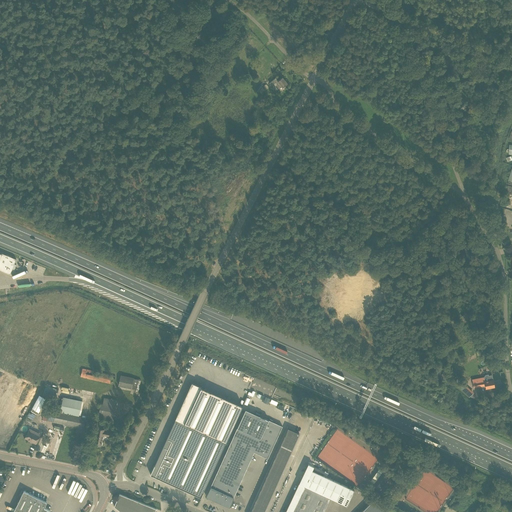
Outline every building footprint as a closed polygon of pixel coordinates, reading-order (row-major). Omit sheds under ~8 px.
[(287,83),(282,77),(278,80),(276,77),(269,83),(276,91),(282,86),(283,87),(287,83)] [(2,253),(0,256),(0,269),(10,274),(16,259),(2,253)] [(115,375),(82,368),(80,377),(110,383),(111,379),(115,379),(115,375)] [(444,372),(441,374),(446,383),(449,381),(444,372)] [(485,381),(473,383),(474,388),(482,386),(485,386),(486,388),(494,386),(493,380),(492,375),(488,375),(488,374),(485,375),(484,377),(485,381)] [(120,375),(118,386),(136,389),(138,379),(134,378),(132,378),(120,375)] [(191,383),(175,419),(200,431),(226,443),(242,405),(204,388),(200,386),(191,383)] [(462,383),(458,387),(469,397),(473,393),(462,383)] [(42,393),(53,398),(57,388),(45,384),(42,393)] [(47,420),(83,428),(86,416),(82,415),(82,417),(79,416),(82,401),(63,397),(60,412),(50,410),(47,420)] [(117,400),(104,398),(103,404),(100,403),(98,418),(113,421),(117,400)] [(245,409),(206,496),(212,499),(215,500),(218,501),(229,507),(254,452),(268,458),(282,426),(269,420),(257,415),(245,409)] [(29,412),(27,416),(33,420),(36,413),(32,411),(31,413),(29,412)] [(175,486),(200,431),(175,419),(150,474),(175,486)] [(111,432),(112,428),(105,426),(104,429),(97,427),(96,432),(96,434),(94,434),(93,438),(95,439),(94,444),(101,446),(103,435),(111,436),(112,432),(111,432)] [(288,427),(249,511),(263,511),(299,433),(288,427)] [(25,438),(36,444),(39,436),(37,435),(38,433),(30,429),(25,438)] [(200,431),(175,486),(201,497),(226,443),(200,431)] [(312,470),(304,486),(318,492),(330,498),(346,506),(354,490),(330,478),(331,477),(327,475),(328,473),(313,466),(312,470)] [(373,484),(373,485),(380,490),(390,476),(391,475),(383,470),(373,484)] [(308,511),(318,492),(304,486),(291,511),(308,511)] [(49,511),(50,511),(44,508),(47,502),(24,491),(13,511),(49,511)] [(318,492),(308,511),(323,511),(330,498),(318,492)] [(119,494),(114,506),(121,511),(154,511),(156,508),(119,494)] [(386,511),(373,499),(361,511),(386,511)]
